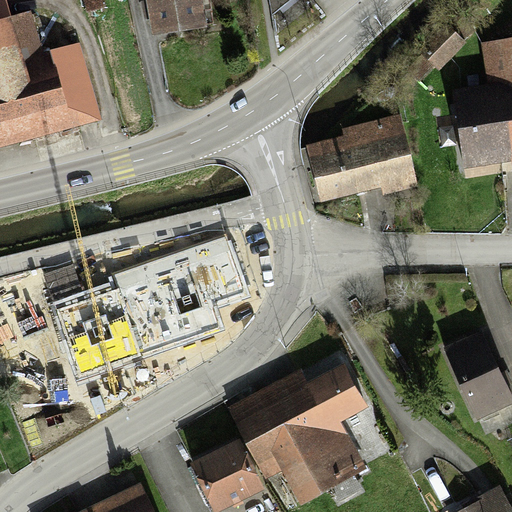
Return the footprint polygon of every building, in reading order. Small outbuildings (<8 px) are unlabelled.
[(141,0),(145,37),(197,31),(193,0),(141,0)] [(268,0),(270,15),(286,0),(268,0)] [(0,144),(95,120),(73,34),(32,44),(26,18),(0,24),(0,144)] [(511,44),(477,49),(482,91),(448,95),(458,170),(509,164),(511,179),(511,44)] [(341,143),(305,151),(317,206),(380,192),(381,199),(407,193),(392,123),(339,134),(341,143)] [(102,276),(109,294),(133,362),(138,377),(218,349),(213,334),(244,322),(214,237),(102,276)] [(50,315),(79,305),(68,275),(40,285),(50,315)] [(50,315),(74,382),(133,362),(109,294),(79,305),(50,315)] [(476,340),(443,354),(473,424),(506,409),(476,340)] [(1,347),(0,351),(0,374),(8,377),(16,353),(1,347)] [(297,377),(225,412),(259,482),(279,473),(295,504),(356,475),(331,423),(358,410),(341,374),(304,392),(297,377)] [(233,446),(185,469),(205,511),(211,511),(255,491),(233,446)] [(147,511),(138,491),(89,511),(147,511)] [(503,511),(496,497),(465,511),(503,511)]
